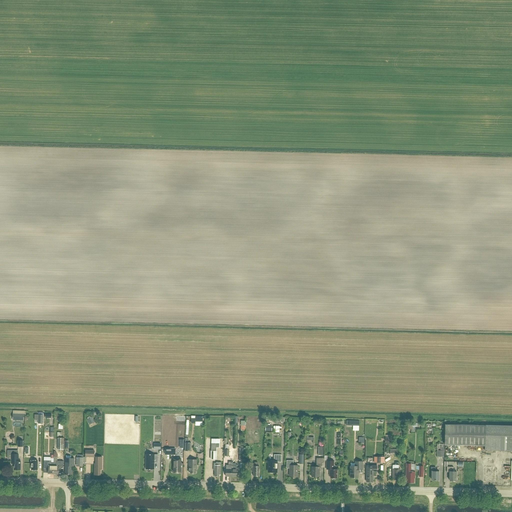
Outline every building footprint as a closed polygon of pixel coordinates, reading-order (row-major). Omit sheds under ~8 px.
[(495,451),(496,425),(445,424),(444,445),(484,446),(484,451),(495,451)] [(211,447),(211,451),(210,459),(217,460),(217,451),(217,448),(219,448),(220,441),(212,440),(211,447)] [(385,451),(389,451),(390,451),(390,454),(397,455),(400,455),(400,449),(400,443),(385,443),(385,451)] [(53,462),(53,474),(58,474),(58,467),(63,467),(63,461),(57,461),(57,455),(56,452),(54,450),(54,455),(54,458),(53,462)] [(11,454),(11,461),(11,464),(14,464),(14,470),(21,470),(21,461),(18,461),(19,454),(11,454)] [(146,457),(146,469),(154,469),(154,463),(158,463),(158,455),(150,454),(146,454),(146,457)] [(277,462),(281,462),(281,454),(274,455),(274,462),(269,462),(269,473),(270,473),(272,474),(275,474),(276,473),(277,473),(277,469),(278,469),(278,464),(277,464),(277,462)] [(74,466),(74,460),(71,460),(71,459),(66,458),(65,474),(71,474),(71,466),(74,466)] [(197,469),(197,460),(189,460),(189,472),(190,472),(190,473),(195,473),(195,469),(197,469)] [(53,474),(53,462),(51,462),(51,461),(44,461),(44,467),(48,467),(48,474),(53,474)] [(297,477),(298,465),(293,465),(293,461),(287,461),(287,468),(290,468),(289,476),(297,477)] [(337,478),(337,469),(333,469),(334,461),(327,461),(326,469),(329,469),(329,473),(330,473),(330,478),(331,478),(332,479),(335,479),(336,478),(337,478)] [(362,473),(362,462),(355,461),(355,466),(350,466),(350,478),(358,478),(358,473),(362,473)] [(323,468),(323,463),(316,462),(316,467),(312,467),(311,477),(319,477),(320,468),(323,468)] [(415,478),(415,472),(411,472),(411,464),(406,464),(406,477),(407,477),(406,483),(414,483),(414,478),(415,478)] [(231,469),(231,477),(236,477),(236,473),(239,473),(239,468),(236,468),(237,465),(232,465),(232,467),(231,467),(231,469)] [(376,472),(376,466),(367,466),(367,471),(366,471),(366,482),(373,482),(373,472),(376,472)] [(439,480),(439,472),(435,471),(436,467),(431,467),(431,476),(432,476),(432,480),(439,480)] [(456,481),(456,472),(453,472),(453,467),(447,467),(447,472),(450,472),(449,481),(456,481)]
